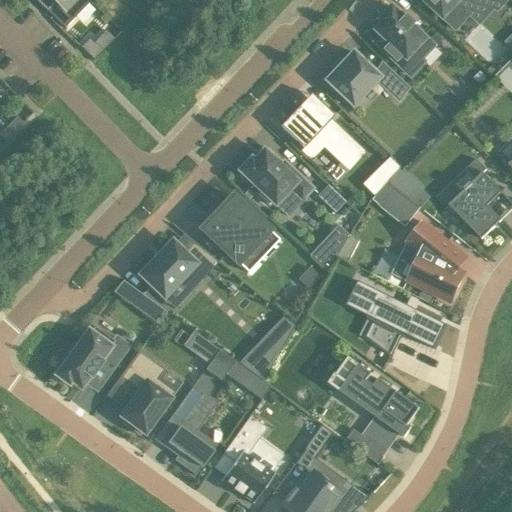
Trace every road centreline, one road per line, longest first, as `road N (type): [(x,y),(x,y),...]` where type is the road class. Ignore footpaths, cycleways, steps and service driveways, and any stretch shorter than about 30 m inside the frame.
road 1 (residential): [(368,0),(86,301),(44,294)]
road 2 (residential): [(400,511),(448,441),(492,286),(511,264)]
road 3 (unclassified): [(143,172),(324,0)]
road 4 (residential): [(0,374),(193,511)]
road 5 (residential): [(143,172),(0,19)]
road 6 (unclassified): [(44,294),(143,172)]
